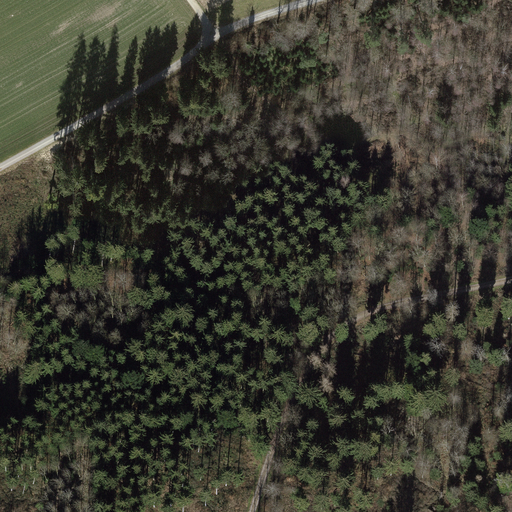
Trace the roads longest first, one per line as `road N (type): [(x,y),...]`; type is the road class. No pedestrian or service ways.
road 1 (track): [(511,279),(376,309),(331,339),(307,364),(251,511)]
road 2 (track): [(312,0),(225,31),(0,168)]
